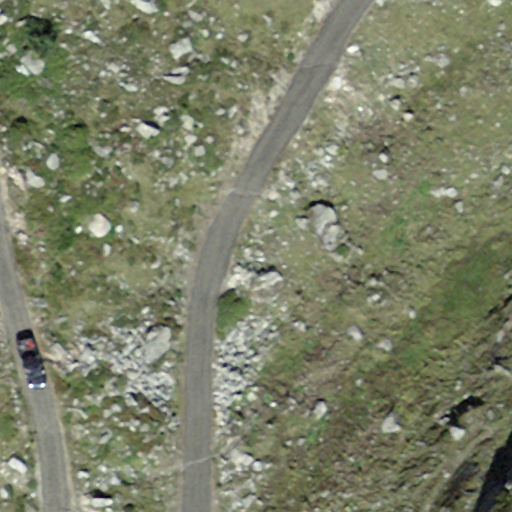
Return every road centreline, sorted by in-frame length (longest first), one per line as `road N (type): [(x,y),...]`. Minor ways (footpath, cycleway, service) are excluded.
road 1 (track): [(365,0),(299,97),(205,297),(182,511)]
road 2 (track): [(0,140),(12,237),(59,409),(55,511)]
